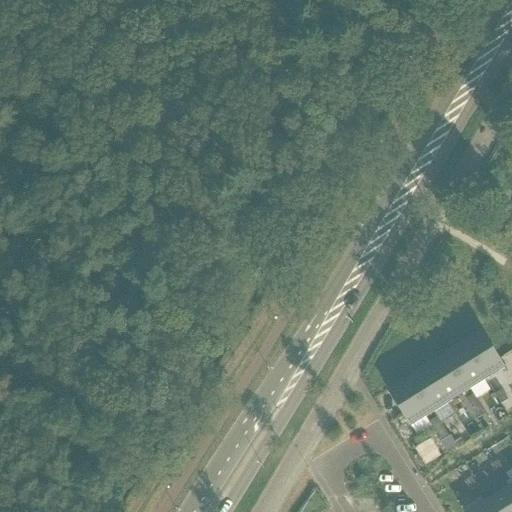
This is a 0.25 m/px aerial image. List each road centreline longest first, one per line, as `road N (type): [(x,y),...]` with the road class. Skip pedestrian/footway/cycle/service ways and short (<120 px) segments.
road 1 (tertiary): [(303,366),(511,12)]
road 2 (residential): [(429,511),(379,430),(320,466),(348,511)]
road 3 (tertiary): [(303,366),(254,412),(191,511)]
road 4 (tertiary): [(224,511),(303,366)]
